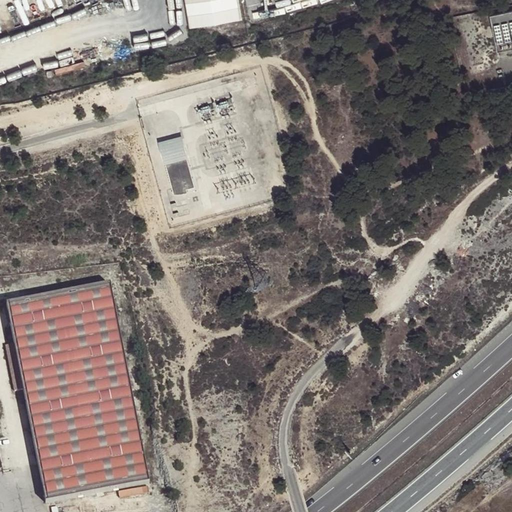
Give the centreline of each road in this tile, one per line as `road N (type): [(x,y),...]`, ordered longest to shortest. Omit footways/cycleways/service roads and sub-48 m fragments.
road 1 (track): [(511,165),(483,181),(388,308),(294,384),(282,420),(302,511)]
road 2 (motorway): [(511,350),(321,511)]
road 3 (motorway): [(389,511),(511,409)]
